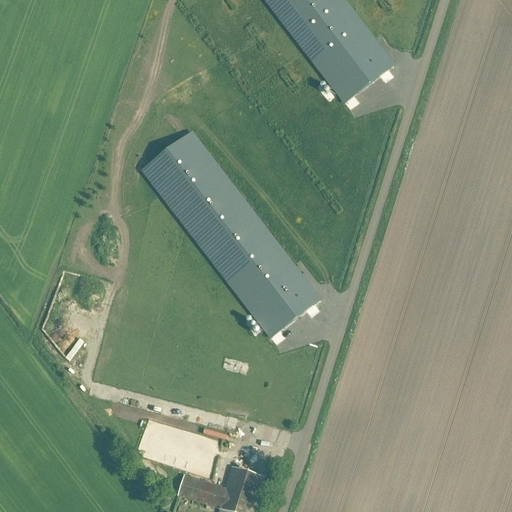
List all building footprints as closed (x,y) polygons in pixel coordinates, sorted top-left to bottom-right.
[(341,0),(264,0),(345,106),(394,68),(341,0)] [(192,135),(143,173),(272,340),(320,303),(192,135)] [(81,338),(68,359),(73,362),(85,341),(81,338)] [(207,430),(205,434),(228,441),(229,436),(207,430)] [(232,469),(226,490),(184,477),(178,498),(220,511),(219,511),(254,511),(265,480),(232,469)]
